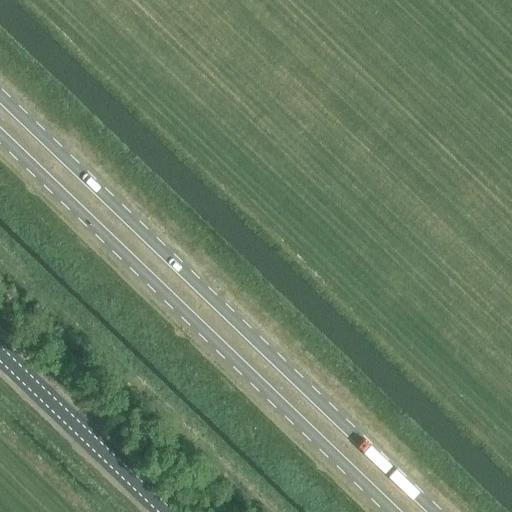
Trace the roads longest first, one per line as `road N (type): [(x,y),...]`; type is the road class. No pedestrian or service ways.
road 1 (primary): [(430,511),(0,96)]
road 2 (primary): [(0,138),(391,511)]
road 3 (track): [(0,248),(275,511)]
road 4 (unclassified): [(164,511),(0,354)]
